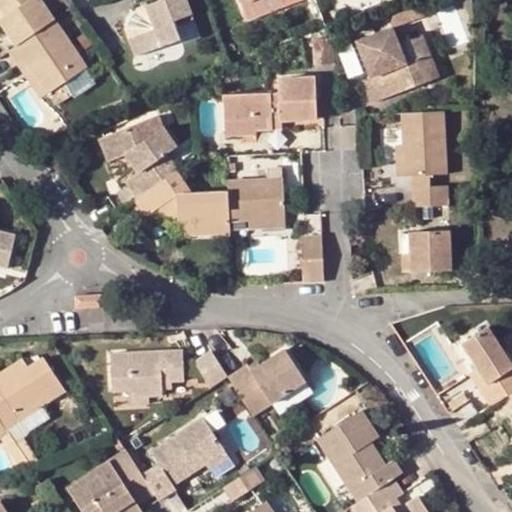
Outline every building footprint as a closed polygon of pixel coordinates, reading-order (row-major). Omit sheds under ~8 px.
[(20,43),(59,18),(46,0),(1,0),(3,2),(11,14),(3,18),(20,43)] [(151,0),(149,1),(157,24),(131,33),(138,51),(182,35),(177,22),(196,15),(190,0),(151,0)] [(244,0),(250,15),(288,0),(244,0)] [(461,0),(471,20),(472,20),(471,0),(461,0)] [(128,24),(131,33),(157,24),(149,1),(139,5),(128,24)] [(11,14),(3,2),(0,4),(0,12),(3,18),(11,14)] [(88,62),(59,18),(20,43),(11,49),(21,63),(29,59),(50,91),(61,84),(91,65),(88,62)] [(341,60),(339,22),(330,25),(318,30),(319,60),(341,60)] [(363,79),(373,103),(443,75),(433,51),(426,34),(403,44),(395,24),(358,40),(372,75),(363,79)] [(85,32),(76,37),(85,49),(93,44),(85,32)] [(29,59),(21,63),(43,96),(50,91),(29,59)] [(99,77),(91,65),(61,84),(68,96),(99,77)] [(285,110),(285,117),(320,116),(319,75),(283,78),(283,90),(228,93),(229,118),(262,116),(262,125),(278,124),(277,111),(285,110)] [(450,173),(448,109),(404,111),(407,146),(408,174),(412,174),(450,173)] [(286,124),(285,117),(285,110),(277,111),(278,124),(286,124)] [(125,179),(138,198),(178,170),(167,153),(177,146),(163,127),(158,114),(99,138),(109,161),(127,154),(138,170),(125,179)] [(262,116),(229,118),(229,131),(262,130),(262,125),(262,116)] [(408,174),(407,146),(398,146),(400,175),(408,174)] [(178,170),(137,199),(147,214),(153,210),(176,194),(178,221),(179,236),(233,235),(232,223),(231,200),(230,191),(195,192),(179,170),(178,170)] [(269,174),(270,181),(287,181),(287,172),(269,174)] [(415,187),(451,185),(450,173),(412,174),(414,187),(415,187)] [(270,181),(230,183),(230,191),(231,200),(232,223),(251,222),(287,220),(287,181),(270,181)] [(415,187),(416,207),(451,206),(451,185),(415,187)] [(176,194),(153,210),(178,221),(176,194)] [(453,268),(452,227),(413,229),(413,252),(407,252),(407,269),(453,268)] [(0,264),(8,267),(18,234),(0,228),(0,264)] [(305,282),(327,281),(325,234),(303,234),(305,282)] [(104,291),(78,293),(79,305),(105,304),(104,291)] [(480,387),(492,405),(511,392),(511,362),(490,326),(465,343),(479,367),(489,383),(480,387)] [(165,374),(178,373),(187,373),(186,346),(114,351),(115,386),(132,385),(133,392),(151,392),(164,390),(164,383),(165,374)] [(231,374),(215,350),(200,360),(216,385),(231,374)] [(0,419),(5,426),(10,423),(65,388),(43,356),(28,364),(23,356),(0,369),(0,419)] [(472,373),(480,387),(489,383),(479,367),(472,373)] [(178,383),(178,373),(165,374),(164,383),(178,383)] [(255,411),(260,420),(314,386),(308,378),(255,411)] [(132,385),(115,386),(116,401),(151,401),(151,392),(133,392),(132,385)] [(463,425),(478,414),(473,406),(457,416),(463,425)] [(395,477),(404,471),(395,458),(388,462),(373,439),(379,435),(361,408),(318,437),(359,501),(395,477)] [(158,492),(161,495),(176,486),(173,481),(209,460),(228,448),(208,415),(152,448),(158,456),(142,466),(154,486),(158,492)] [(0,441),(3,440),(10,436),(5,426),(0,419),(0,441)] [(10,423),(5,426),(10,436),(25,459),(30,466),(40,462),(23,436),(20,439),(10,423)] [(289,424),(270,435),(274,443),(293,430),(289,424)] [(25,459),(10,436),(3,440),(17,463),(25,459)] [(154,486),(142,466),(130,448),(99,468),(102,472),(88,482),(97,499),(82,508),(84,511),(135,511),(143,507),(140,503),(136,496),(154,486)] [(228,448),(209,460),(219,473),(237,461),(228,448)] [(30,466),(25,459),(17,463),(11,464),(14,472),(30,466)] [(264,476),(256,465),(227,485),(234,496),(264,476)] [(102,472),(99,468),(69,486),(82,508),(97,499),(88,482),(102,472)] [(405,492),(395,477),(359,501),(351,506),(354,511),(428,511),(419,497),(403,506),(397,511),(391,501),(397,497),(405,492)] [(140,503),(158,492),(154,486),(136,496),(140,503)] [(397,497),(391,501),(397,511),(403,506),(397,497)] [(277,511),(268,498),(247,511),(277,511)]
